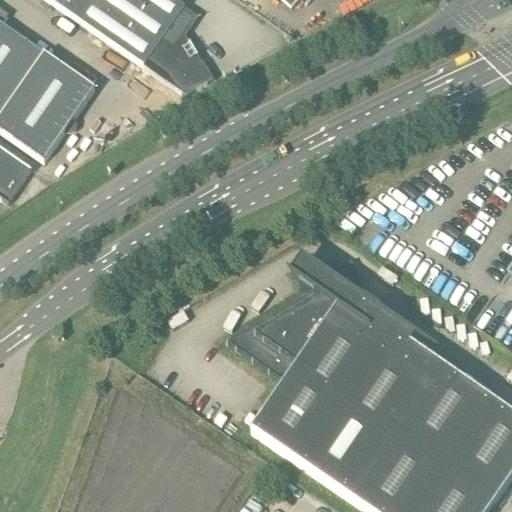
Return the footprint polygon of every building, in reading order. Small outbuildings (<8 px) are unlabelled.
[(168,0),(41,0),(61,13),(183,98),(215,81),(190,39),(201,22),(168,0)] [(277,0),(291,12),(301,0),(277,0)] [(0,13),(0,135),(44,167),(95,93),(2,28),(8,19),(0,13)] [(0,151),(0,201),(8,208),(32,174),(0,151)] [(285,387),(251,436),(360,511),(492,511),(511,484),(511,419),(411,350),(417,342),(314,271),(301,289),(312,297),(225,346),(285,387)]
